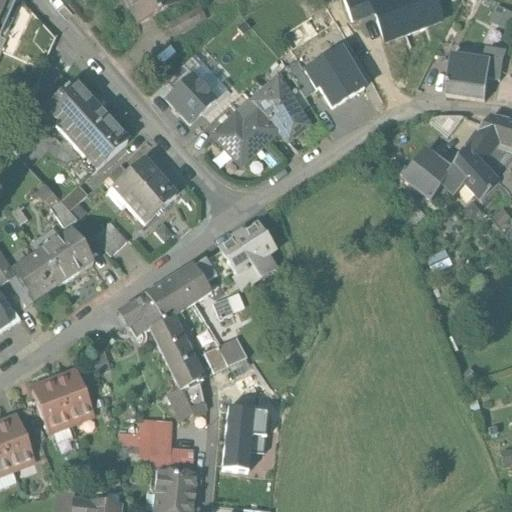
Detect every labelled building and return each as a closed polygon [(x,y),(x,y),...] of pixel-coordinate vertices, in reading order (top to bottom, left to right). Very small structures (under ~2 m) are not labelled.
[(0,0),(0,32),(14,2),(9,0),(0,0)] [(173,0),(128,0),(132,7),(129,9),(138,25),(153,17),(154,17),(176,5),(173,0)] [(344,0),(352,21),(374,13),(385,42),(440,22),(432,2),(434,1),(433,0),(344,0)] [(511,27),(511,9),(500,5),(494,20),(511,27)] [(340,50),(304,71),(316,91),(320,88),(332,109),(364,89),(340,50)] [(500,59),(490,57),(489,65),(499,66),(500,59)] [(471,62),(457,60),(457,63),(455,76),(469,78),(471,62)] [(457,63),(449,62),(448,75),(455,76),(457,63)] [(489,65),(471,62),(469,78),(486,81),(489,65)] [(499,66),(489,65),(486,81),(486,82),(499,84),(501,66),(499,66)] [(181,67),(165,83),(173,92),(190,76),(181,67)] [(288,70),(277,78),(290,97),(300,90),(288,70)] [(190,76),(173,92),(166,98),(191,125),(216,101),(191,75),(190,76)] [(455,76),(448,75),(446,96),(483,102),(486,82),(486,81),(469,78),(455,76)] [(290,97),(277,78),(265,89),(251,102),(257,109),(278,131),(289,143),(308,125),(290,97)] [(256,80),(242,93),(251,102),(265,89),(256,80)] [(75,83),(42,112),(95,171),(128,142),(123,137),(122,138),(101,114),(102,113),(93,104),(92,104),(77,88),(78,87),(75,83)] [(242,93),(229,105),(238,114),(251,102),(242,93)] [(257,109),(235,130),(228,122),(213,137),(241,166),(278,131),(257,109)] [(511,122),(506,121),(490,118),(476,136),(498,142),(511,146),(511,122)] [(17,125),(7,147),(17,157),(28,130),(17,125)] [(498,142),(476,136),(465,151),(482,166),(498,142)] [(451,172),(425,151),(402,180),(415,190),(431,171),(444,181),(451,172)] [(444,181),(441,185),(443,187),(455,196),(465,187),(481,205),(499,188),(500,187),(500,186),(482,166),(465,151),(451,172),(444,181)] [(144,162),(108,195),(122,211),(127,206),(145,226),(176,196),(144,162)] [(511,169),(500,186),(500,187),(499,188),(511,202),(511,200),(511,169)] [(415,190),(412,194),(415,196),(418,193),(430,202),(443,187),(441,185),(444,181),(431,171),(415,190)] [(77,187),(60,204),(69,214),(87,197),(77,187)] [(256,230),(243,237),(242,235),(232,241),(233,243),(220,250),(221,252),(228,262),(227,262),(234,273),(236,277),(243,274),(251,286),(275,271),(267,259),(273,254),(264,240),(263,241),(256,230)] [(71,232),(36,254),(38,256),(58,287),(59,287),(92,266),(71,232)] [(228,262),(221,252),(209,259),(223,280),(234,273),(227,262),(228,262)] [(0,255),(0,285),(14,277),(11,273),(0,255)] [(38,256),(11,273),(14,277),(19,286),(13,289),(24,303),(29,300),(31,304),(58,287),(38,256)] [(204,261),(193,268),(205,286),(216,279),(204,261)] [(193,268),(172,281),(180,295),(170,302),(178,316),(210,295),(205,286),(193,268)] [(172,281),(156,291),(145,299),(163,325),(170,321),(178,316),(170,302),(180,295),(172,281)] [(20,323),(0,293),(0,312),(9,325),(7,327),(9,330),(20,323)] [(223,319),(249,311),(244,294),(218,303),(223,319)] [(201,382),(170,321),(163,325),(145,299),(118,317),(135,342),(150,333),(192,416),(203,414),(200,405),(202,404),(193,386),(201,382)] [(0,331),(7,327),(9,325),(0,312),(0,331)] [(6,335),(14,349),(31,340),(23,326),(6,335)] [(218,351),(202,357),(212,377),(227,370),(218,351)] [(75,374),(53,382),(54,385),(70,426),(92,417),(75,374)] [(54,385),(31,394),(49,438),(71,429),(70,426),(54,385)] [(265,415),(227,411),(221,474),(247,476),(249,457),(263,458),(265,415)] [(16,420),(0,425),(0,445),(11,472),(33,463),(16,420)] [(144,438),(119,438),(120,449),(142,451),(144,438)] [(0,445),(0,479),(12,475),(11,472),(0,445)] [(190,511),(193,479),(150,475),(148,494),(151,498),(155,499),(153,511),(190,511)] [(62,491),(57,491),(53,511),(71,511),(72,505),(74,493),(62,492),(62,491)]
